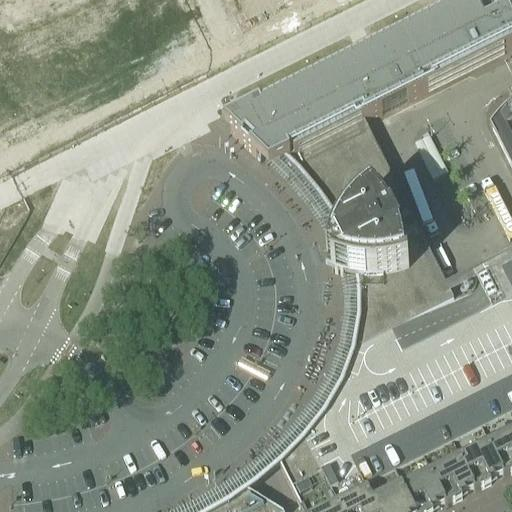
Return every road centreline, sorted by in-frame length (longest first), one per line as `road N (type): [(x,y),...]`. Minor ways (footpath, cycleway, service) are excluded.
road 1 (residential): [(0,199),(190,103)]
road 2 (residential): [(241,76),(397,0)]
road 3 (residential): [(123,511),(199,474),(238,440)]
